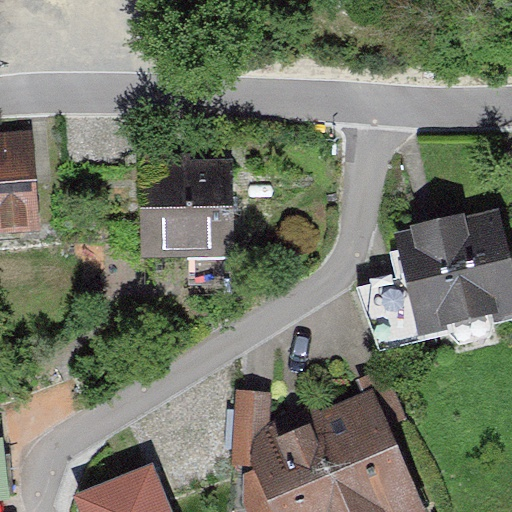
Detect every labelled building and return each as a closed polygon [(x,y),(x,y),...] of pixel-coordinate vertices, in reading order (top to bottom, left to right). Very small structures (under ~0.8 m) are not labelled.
[(52,152),(0,156),(0,232),(58,228),(52,152)] [(258,170),(157,184),(168,266),(269,252),(258,170)] [(511,230),(413,256),(435,342),(511,322),(511,230)] [(384,395),(261,462),(288,511),(418,511),(441,500),(384,395)] [(0,496),(17,495),(12,431),(0,431),(0,496)] [(176,511),(161,469),(81,497),(86,511),(176,511)]
